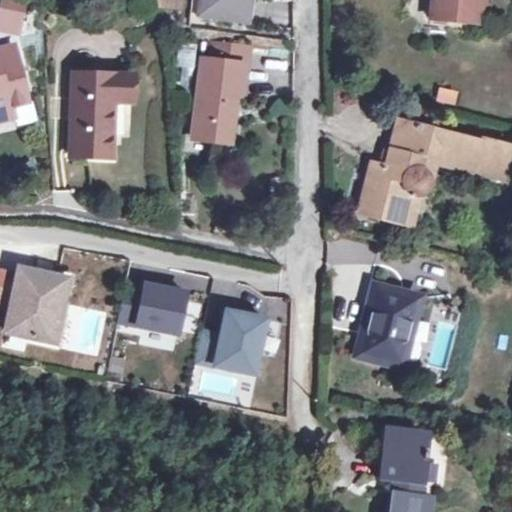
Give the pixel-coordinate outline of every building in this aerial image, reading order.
[(200,0),(198,15),(247,21),(250,0),(200,0)] [(431,0),(429,18),(472,22),(473,0),(431,0)] [(478,23),(480,0),(473,0),(472,22),(478,23)] [(23,5),(2,2),(0,15),(0,34),(17,37),(23,5)] [(209,43),(207,60),(244,65),(246,47),(209,43)] [(0,109),(9,107),(27,102),(13,45),(0,48),(0,109)] [(207,60),(203,59),(192,138),(219,141),(221,125),(231,126),(235,97),(240,97),(244,65),(207,60)] [(134,75),(75,73),(71,156),(111,157),(113,101),(133,102),(134,75)] [(455,104),(457,91),(438,88),(435,101),(455,104)] [(0,120),(12,118),(9,107),(0,109),(0,120)] [(371,163),(359,212),(410,225),(419,193),(421,192),(424,190),(426,188),(428,184),(434,162),(503,179),(511,146),(480,137),(478,141),(398,120),(390,151),(385,167),(381,166),(371,163)] [(229,143),(231,126),(221,125),(219,141),(229,143)] [(385,149),(381,166),(385,167),(390,151),(385,149)] [(51,276),(19,268),(18,275),(6,332),(55,342),(65,290),(49,287),(51,276)] [(0,277),(0,330),(6,332),(18,275),(1,272),(0,277)] [(68,279),(51,276),(49,287),(65,290),(68,279)] [(182,293),(144,285),(143,290),(127,287),(119,323),(173,334),(182,293)] [(362,332),(356,354),(401,366),(419,298),(374,287),(369,306),(374,307),(368,334),(362,332)] [(265,323),(226,315),(221,338),(203,335),(197,365),(254,377),(265,323)] [(141,343),(171,350),(173,340),(144,334),(141,343)] [(384,430),(383,440),(403,441),(404,431),(384,430)] [(392,493),(389,511),(429,511),(431,497),(415,495),(416,482),(421,483),(426,434),(404,431),(403,441),(383,440),(379,478),(394,480),(394,493),(392,493)]
